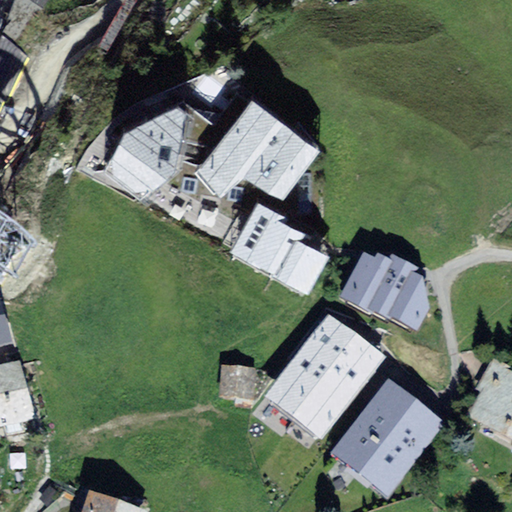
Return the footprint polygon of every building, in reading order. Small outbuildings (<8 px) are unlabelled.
[(121,104),(105,148),(148,179),(176,157),(191,100),(182,77),(121,104)] [(319,133),(250,79),(193,150),(223,174),(239,153),(279,184),(319,133)] [(260,180),(234,227),(312,273),(335,234),(306,218),(310,210),(280,193),(260,180)] [(362,228),(334,285),(408,321),(431,272),(409,259),(413,252),(362,228)] [(320,315),(260,390),(318,435),(377,361),(320,315)] [(0,349),(8,347),(0,318),(0,349)] [(215,360),(213,396),(248,398),(251,363),(215,360)] [(511,374),(490,361),(461,411),(511,441),(511,374)] [(18,362),(0,366),(0,424),(33,418),(18,362)] [(437,421),(381,377),(322,452),(378,496),(437,421)] [(137,511),(81,492),(73,511),(137,511)]
